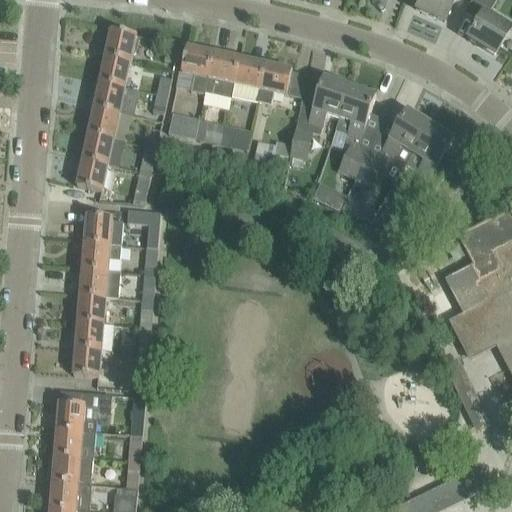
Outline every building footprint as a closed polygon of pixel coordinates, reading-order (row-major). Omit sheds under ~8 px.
[(420,0),(416,11),(445,24),(448,16),(453,5),(455,0),(420,0)] [(467,39),(494,57),(510,32),(487,17),(497,0),(472,0),(464,16),(477,23),(467,39)] [(106,60),(132,65),(138,39),(112,34),(106,60)] [(180,49),(168,46),(164,64),(176,67),(180,49)] [(209,82),(214,56),(189,50),(183,77),(209,82)] [(234,88),(240,62),(214,56),(209,82),(210,83),(206,98),(230,103),(234,88)] [(126,91),(132,65),(106,60),(101,86),(126,91)] [(266,67),(240,62),(234,88),(230,103),(231,103),(232,101),(258,107),(266,67)] [(287,99),(293,73),(266,67),(258,107),(272,110),(275,97),(287,99)] [(168,101),(172,83),(152,79),(148,97),(157,98),(168,101)] [(312,122),(309,130),(322,134),(327,118),(340,123),(349,95),(351,89),(326,81),(324,86),(319,100),(312,122)] [(121,117),(126,91),(101,86),(95,112),(121,117)] [(340,123),(336,134),(349,139),(348,143),(360,147),(361,146),(370,117),(377,98),(351,89),(349,95),(340,123)] [(168,101),(157,98),(153,117),(165,119),(168,101)] [(115,143),(121,117),(95,112),(89,138),(115,143)] [(399,130),(382,157),(394,165),(393,167),(403,174),(407,169),(406,168),(430,132),(433,128),(409,113),(407,117),(399,130)] [(188,143),(191,131),(172,126),(169,139),(188,143)] [(209,126),(204,146),(221,150),(225,129),(221,128),(209,126)] [(225,129),(221,150),(240,154),(246,130),(228,126),(227,130),(225,129)] [(430,132),(406,168),(407,169),(418,176),(416,179),(428,186),(444,159),(455,142),(433,128),(430,132)] [(146,150),(158,153),(162,134),(150,132),(146,150)] [(291,162),(305,165),(311,138),(296,134),(291,162)] [(109,170),(115,143),(89,138),(84,164),(109,170)] [(273,169),(276,150),(259,145),(255,165),(273,169)] [(140,176),(152,179),(158,153),(146,150),(140,176)] [(352,150),(340,176),(356,183),(368,158),(352,150)] [(368,158),(356,183),(371,191),(379,175),(383,165),(368,158)] [(84,164),(78,190),(104,196),(109,170),(84,164)] [(152,179),(140,176),(134,203),(146,205),(152,179)] [(420,185),(398,212),(400,214),(388,228),(399,237),(434,197),(420,185)] [(321,187),(314,202),(340,214),(347,199),(321,187)] [(349,200),(342,213),(356,220),(362,207),(349,200)] [(452,324),(454,328),(452,329),(453,330),(454,329),(461,342),(460,343),(468,359),(469,358),(471,361),(498,347),(499,349),(502,347),(509,359),(504,362),(509,372),(511,371),(511,373),(511,222),(508,215),(510,215),(509,213),(459,239),(460,242),(462,241),(467,252),(466,252),(471,262),(472,261),(476,267),(446,283),(464,318),(452,324)] [(162,218),(131,215),(129,229),(148,231),(146,252),(159,253),(161,226),(160,226),(162,218)] [(113,224),(113,222),(88,220),(86,248),(121,251),(123,225),(113,224)] [(120,263),(121,251),(86,248),(83,274),(108,276),(108,275),(110,263),(120,263)] [(144,279),(157,280),(159,253),(146,252),(144,279)] [(108,275),(108,276),(83,274),(81,300),(106,302),(119,303),(121,276),(108,275)] [(142,305),(154,306),(157,280),(144,279),(142,305)] [(104,328),(106,302),(81,300),(79,326),(104,328)] [(140,331),(152,332),(154,306),(142,305),(140,331)] [(102,354),(104,328),(79,326),(77,352),(102,354)] [(138,357),(150,358),(152,332),(140,331),(138,357)] [(102,354),(77,352),(74,379),(100,381),(101,367),(110,368),(111,357),(102,356),(102,354)] [(136,384),(124,383),(123,393),(147,395),(150,358),(138,357),(136,384)] [(457,390),(469,384),(458,362),(445,368),(457,392),(458,392),(457,390)] [(113,399),(81,396),(80,408),(60,406),(58,434),(98,437),(99,417),(111,418),(113,399)] [(147,402),(134,401),(132,423),(145,424),(147,402)] [(95,463),(98,437),(58,434),(56,460),(82,462),(95,463)] [(129,466),(141,467),(143,441),(131,440),(129,466)] [(95,463),(82,462),(56,460),(53,487),(93,490),(95,463)] [(127,493),(138,494),(141,467),(129,466),(127,492),(127,493)] [(91,511),(93,490),(53,487),(51,511),(91,511)] [(123,492),(123,499),(115,499),(114,511),(136,511),(138,494),(127,493),(127,492),(123,492)]
